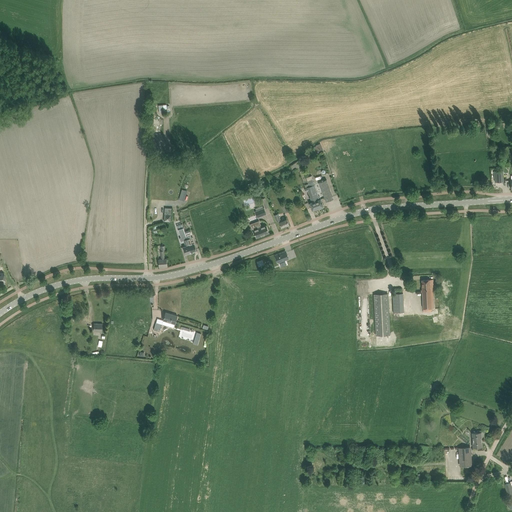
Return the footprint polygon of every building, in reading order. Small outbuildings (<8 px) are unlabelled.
[(495,171),(494,171),(494,179),(495,179),(495,181),(503,181),(503,171),(495,171)] [(311,176),(306,178),(309,187),(312,194),(313,194),(318,208),(320,208),(321,208),(323,208),(323,207),(323,206),(321,199),(320,196),(318,196),(314,185),(311,176)] [(326,202),(333,199),(326,179),(319,182),(326,202)] [(312,194),(309,187),(305,188),(306,192),(308,191),(312,202),(309,203),(312,210),(318,208),(313,194),(312,194)] [(257,211),(255,212),(257,217),(266,214),(264,208),(262,205),(255,208),(257,211)] [(281,220),(278,213),(274,215),(277,222),(279,221),(281,228),(289,225),(287,218),(281,220)] [(261,227),(259,221),(254,223),(256,228),(252,229),(253,230),(253,231),(254,233),(255,233),(256,238),(257,237),(258,238),(260,237),(261,236),(269,233),(266,225),(261,227)] [(179,231),(181,237),(180,238),(181,241),(184,240),(185,246),(183,247),(186,254),(191,253),(185,232),(182,224),(183,228),(178,229),(179,231)] [(185,232),(191,253),(197,251),(194,243),(192,244),(190,238),(191,237),(189,231),(185,232)] [(165,259),(164,251),(165,251),(165,246),(161,246),(161,251),(162,259),(158,259),(159,267),(168,266),(167,258),(165,259)] [(286,252),(275,255),(278,262),(279,262),(286,259),(288,259),(286,252)] [(433,285),(430,285),(430,279),(422,280),(423,308),(423,312),(429,311),(429,308),(434,308),(433,285)] [(376,335),(390,335),(388,293),(374,294),(376,335)] [(393,313),(403,313),(402,293),(392,293),(393,313)] [(163,320),(162,324),(174,327),(175,323),(175,324),(176,320),(177,316),(166,312),(164,317),(163,320)] [(156,322),(154,330),(158,331),(158,329),(160,330),(162,324),(156,322)] [(102,333),(103,329),(103,324),(94,323),(94,331),(100,331),(100,333),(102,333)] [(473,447),(482,447),(481,432),(472,433),(473,447)] [(460,466),(466,465),(471,465),(470,447),(459,448),(460,466)]
